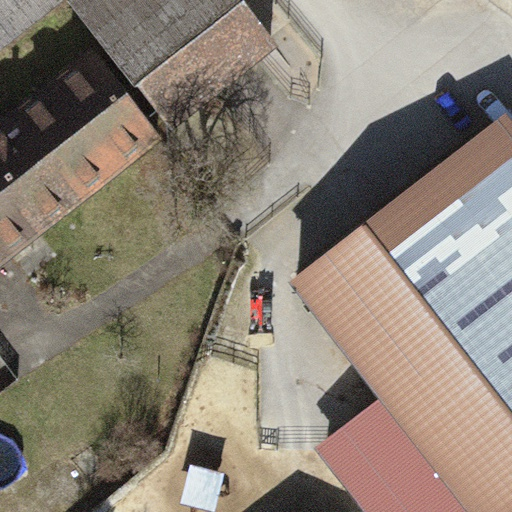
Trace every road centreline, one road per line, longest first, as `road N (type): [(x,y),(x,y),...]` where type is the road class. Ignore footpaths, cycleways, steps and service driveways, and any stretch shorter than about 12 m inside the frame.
road 1 (track): [(0,379),(333,146),(365,55)]
road 2 (track): [(508,0),(496,36),(430,65),(365,55)]
